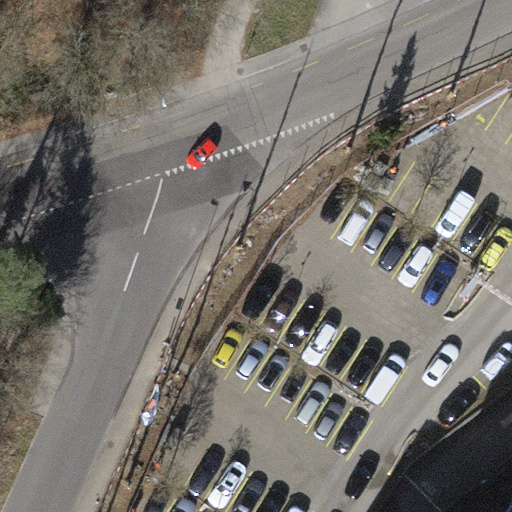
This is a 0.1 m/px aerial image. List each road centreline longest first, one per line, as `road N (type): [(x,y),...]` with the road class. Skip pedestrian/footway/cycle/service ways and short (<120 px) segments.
road 1 (unclassified): [(185,137),(103,373),(43,511)]
road 2 (unclassified): [(498,0),(349,86),(185,137)]
road 3 (unclassified): [(185,137),(0,194)]
